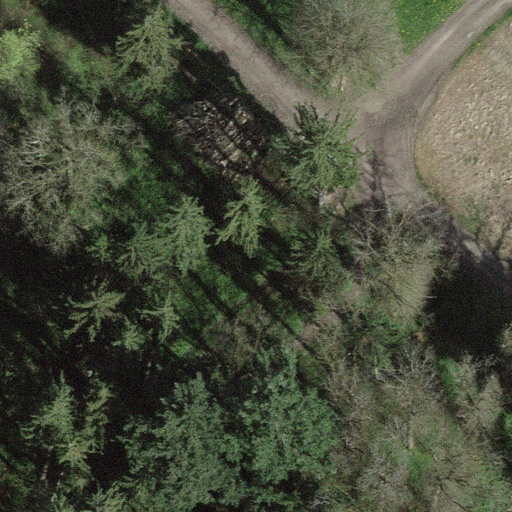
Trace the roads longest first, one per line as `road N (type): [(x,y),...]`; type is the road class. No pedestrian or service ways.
road 1 (track): [(511,285),(188,0)]
road 2 (track): [(361,153),(509,0)]
